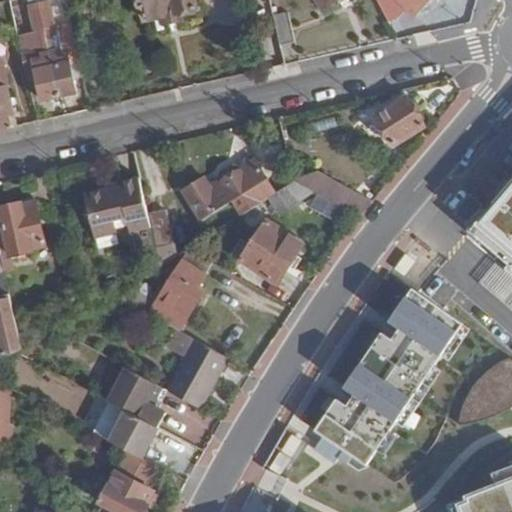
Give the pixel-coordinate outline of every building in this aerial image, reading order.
[(42,101),(58,97),(34,0),(23,0),(25,11),(31,36),(17,39),(26,77),(35,75),(42,101)] [(69,65),(80,62),(74,38),(60,43),(56,29),(53,30),(51,21),(47,4),(42,5),(41,0),(34,0),(58,97),(75,93),(69,65)] [(59,23),(70,21),(65,0),(53,0),(58,19),(59,23)] [(137,0),(141,20),(192,9),(190,0),(137,0)] [(377,0),(388,21),(398,18),(405,10),(413,15),(422,6),(427,0),(377,0)] [(436,0),(427,0),(422,6),(429,10),(437,1),(436,0)] [(194,18),(192,9),(141,20),(143,29),(194,18)] [(10,15),(17,39),(31,36),(25,11),(10,15)] [(272,16),(279,45),(293,42),(287,13),(272,16)] [(60,43),(74,38),(70,21),(59,23),(58,19),(51,21),(53,30),(56,29),(60,43)] [(0,131),(17,127),(0,54),(0,131)] [(423,125),(407,99),(375,118),(392,145),(423,125)] [(279,152),(276,138),(263,141),(266,155),(279,152)] [(242,216),(276,195),(254,160),(239,169),(233,168),(221,175),(220,181),(233,202),(242,216)] [(315,195),(357,219),(371,202),(316,173),(293,183),(315,195)] [(147,214),(139,179),(120,183),(121,189),(106,193),(86,198),(95,234),(119,229),(128,226),(130,234),(151,229),(147,214)] [(233,202),(220,181),(209,188),(204,181),(183,194),(201,223),(233,202)] [(121,189),(120,183),(105,187),(106,193),(121,189)] [(305,209),(315,195),(293,183),(276,195),(242,216),(230,223),(235,228),(242,224),(244,226),(274,206),(280,215),(296,206),(294,202),(298,199),(305,209)] [(511,183),(472,232),(511,264),(511,183)] [(18,202),(0,206),(0,258),(1,261),(4,275),(14,272),(12,261),(9,254),(31,249),(31,248),(46,244),(35,201),(20,205),(18,202)] [(161,268),(175,258),(165,209),(147,214),(151,229),(161,268)] [(301,244),(266,221),(241,260),(276,284),(301,244)] [(119,229),(95,234),(97,240),(120,235),(119,229)] [(32,256),(31,249),(9,254),(12,261),(32,256)] [(198,286),(211,262),(189,249),(177,257),(184,263),(160,298),(141,280),(138,281),(116,295),(177,331),(205,291),(198,286)] [(184,263),(177,257),(175,258),(161,268),(150,274),(141,280),(160,298),(184,263)] [(0,336),(4,354),(22,350),(4,275),(1,261),(0,260),(0,296),(0,298),(0,336)] [(511,308),(511,277),(496,262),(480,278),(511,308)] [(462,323),(412,290),(317,431),(367,465),(462,323)] [(200,409),(229,359),(196,341),(168,391),(200,409)] [(511,358),(494,365),(476,380),(463,401),(459,422),(477,421),(502,412),(511,405),(511,358)] [(111,443),(127,451),(142,459),(167,413),(149,403),(158,385),(127,368),(110,400),(128,410),(111,443)] [(7,425),(9,390),(0,384),(0,437),(7,441),(11,428),(7,425)] [(146,489),(158,468),(142,459),(127,451),(101,505),(114,511),(144,511),(148,506),(146,503),(153,492),(146,489)] [(511,511),(511,464),(494,472),(502,490),(451,509),(452,511),(511,511)] [(62,505),(71,511),(91,511),(69,496),(62,505)]
